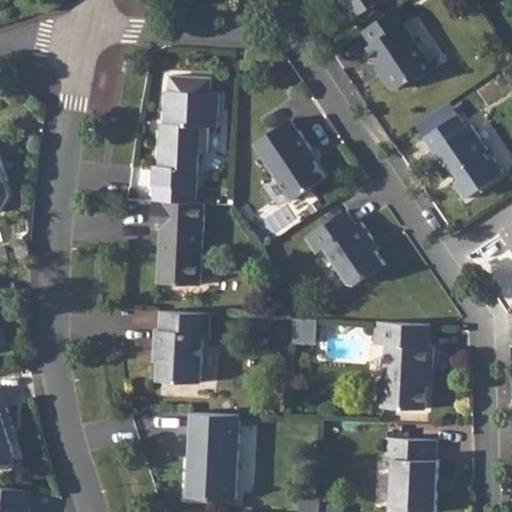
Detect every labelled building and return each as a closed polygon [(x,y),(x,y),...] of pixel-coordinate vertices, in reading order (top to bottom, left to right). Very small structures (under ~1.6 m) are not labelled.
[(342,0),(352,15),(373,0),(342,0)] [(397,5),(362,28),(371,41),(369,43),(380,59),(385,67),(383,75),(392,88),(393,86),(398,87),(413,76),(419,77),(432,69),(402,24),(407,20),(397,5)] [(380,59),(375,62),(383,75),(385,67),(380,59)] [(151,165),(150,184),(153,185),(196,186),(197,152),(206,152),(206,126),(215,126),(217,93),(208,92),(209,76),(169,74),(168,89),(164,89),(162,133),(159,133),(158,165),(151,165)] [(457,114),(424,137),(433,150),(429,152),(446,178),(458,170),(459,173),(456,181),(466,197),(503,171),(494,157),(486,156),(484,152),(488,149),(472,124),(466,128),(457,114)] [(313,159),(307,149),(309,145),(289,117),(253,141),(291,198),(324,176),(313,159)] [(309,145),(307,149),(313,159),(316,157),(309,145)] [(0,205),(3,205),(9,193),(0,164),(0,205)] [(152,201),(195,203),(196,186),(153,185),(152,201)] [(195,203),(152,201),(150,228),(159,229),(155,283),(198,286),(203,204),(195,203)] [(373,248),(368,240),(372,237),(359,218),(354,221),(346,208),(304,237),(314,252),(323,245),(348,282),(356,283),(384,263),(373,248)] [(511,223),(502,230),(511,244),(511,223)] [(372,237),(368,240),(373,248),(378,245),(372,237)] [(23,238),(15,242),(19,257),(27,254),(23,238)] [(154,328),(153,348),(157,347),(157,362),(156,379),(200,382),(202,338),(209,338),(211,312),(160,310),(159,328),(154,328)] [(431,324),(376,321),(375,342),(388,343),(387,375),(382,379),(381,400),(386,406),(427,409),(428,384),(426,384),(426,369),(433,370),(434,345),(430,345),(431,324)] [(0,460),(6,458),(9,450),(12,448),(7,432),(12,430),(0,390),(0,460)] [(195,457),(191,457),(189,497),(240,499),(244,415),(192,412),(191,449),(196,449),(195,457)] [(343,420),(323,418),(322,442),(342,443),(343,420)] [(387,438),(386,458),(394,458),(392,509),(437,511),(439,459),(436,459),(437,440),(387,438)] [(31,490),(0,486),(0,511),(31,511),(32,509),(29,509),(31,490)] [(300,499),(298,511),(318,511),(320,499),(300,499)]
